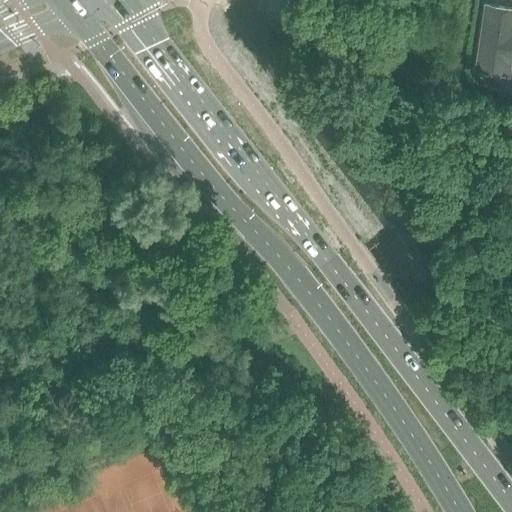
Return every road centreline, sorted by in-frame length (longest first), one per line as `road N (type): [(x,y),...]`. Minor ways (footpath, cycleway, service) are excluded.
road 1 (secondary): [(73,10),(193,164),(311,295),(459,511)]
road 2 (secondary): [(511,499),(124,0)]
